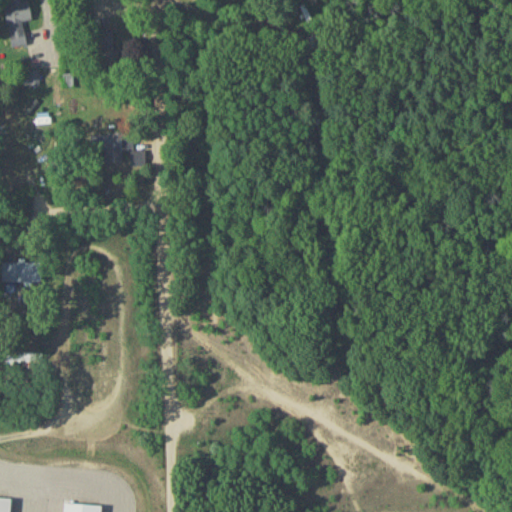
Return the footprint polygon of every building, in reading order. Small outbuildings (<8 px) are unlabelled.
[(30,2),(5,6),(12,52),(28,50),(24,26),(33,25),(30,2)] [(113,71),(118,37),(101,35),(96,69),(113,71)] [(41,91),(41,73),(22,73),(22,91),(41,91)] [(29,137),(32,137),(31,148),(44,149),(45,138),(60,140),(61,130),(30,127),(29,137)] [(124,168),(124,135),(107,135),(107,168),(124,168)] [(41,287),(41,266),(3,266),(3,286),(41,287)] [(44,366),(43,357),(9,357),(9,367),(44,366)]
